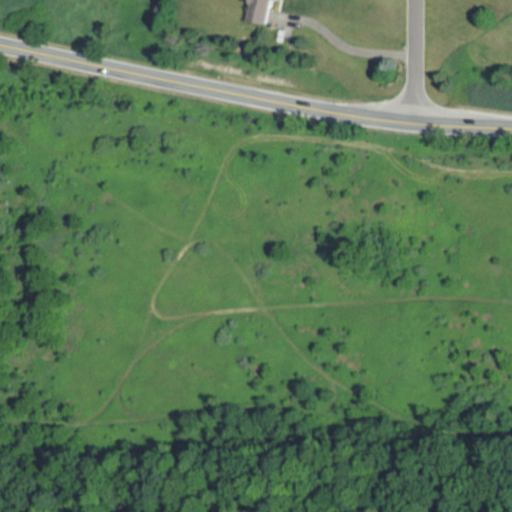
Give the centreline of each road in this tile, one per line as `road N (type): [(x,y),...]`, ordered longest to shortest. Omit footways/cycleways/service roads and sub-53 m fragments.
road 1 (secondary): [(415,125),(0,44)]
road 2 (residential): [(415,0),(415,125)]
